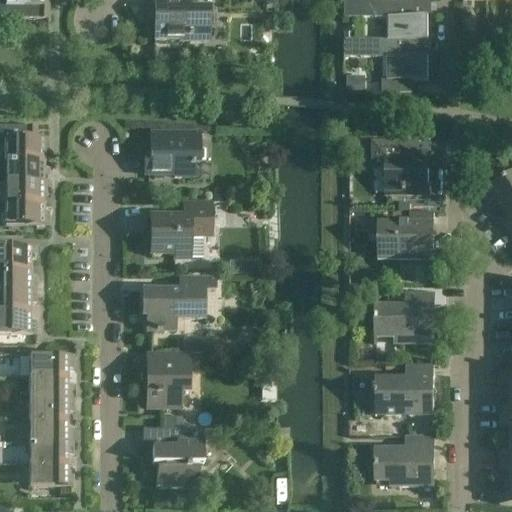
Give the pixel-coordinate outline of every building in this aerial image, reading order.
[(4,0),(4,4),(0,3),(0,21),(47,21),(47,9),(47,0),(4,0)] [(153,0),(154,43),(209,43),(209,0),(153,0)] [(376,2),(344,2),(344,19),(386,19),(386,42),(386,43),(419,43),(427,43),(428,3),(416,3),(376,3),(376,2)] [(488,33),(487,46),(504,46),(504,33),(488,33)] [(464,41),(463,57),(485,57),(485,41),(464,41)] [(386,42),(344,42),(344,60),(386,59),(386,82),(381,82),(381,84),(381,95),(412,95),(412,83),(427,83),(427,59),(419,59),(419,43),(386,43),(386,42)] [(36,128),(0,128),(0,141),(4,142),(4,163),(40,163),(44,163),(44,155),(47,155),(47,141),(36,141),(36,128)] [(144,177),(173,177),(173,180),(192,180),(192,165),(198,165),(198,135),(149,135),(149,158),(144,158),(144,177)] [(417,144),(372,144),(372,162),(384,162),(384,199),(426,198),(426,156),(417,156),(417,144)] [(4,184),(47,184),(47,171),(40,171),(40,163),(4,163),(4,184)] [(502,210),(511,203),(511,176),(481,197),(487,206),(496,201),(502,210)] [(4,206),(40,206),(40,198),(47,198),(47,184),(4,184),(4,206)] [(224,192),(213,192),(213,204),(224,203),(224,192)] [(437,200),(423,200),(423,206),(423,213),(437,212),(437,200)] [(511,203),(502,210),(509,220),(500,226),(506,234),(511,229),(511,203)] [(4,228),(47,228),(47,214),(40,214),(40,206),(4,206),(4,228)] [(191,240),(212,240),(212,207),(183,207),(183,220),(150,220),(150,256),(174,256),(174,261),(191,261),(191,240)] [(434,216),(409,216),(409,228),(381,228),(381,262),(430,262),(430,230),(434,230),(434,216)] [(0,271),(27,271),(27,263),(34,263),(34,249),(0,249),(0,271)] [(241,265),(228,265),(228,277),(241,277),(241,265)] [(0,292),(34,293),(34,280),(27,280),(27,271),(0,271),(0,292)] [(204,294),(214,294),(214,281),(176,281),(176,292),(141,292),(141,319),(146,319),(146,334),(174,334),(174,322),(204,322),(204,294)] [(353,288),(350,288),(350,299),(353,299),(366,299),(366,289),(353,288)] [(0,314),(27,314),(27,307),(34,307),(34,293),(0,292),(0,314)] [(405,308),(373,308),(373,341),(394,341),(394,347),(432,347),(432,297),(405,297),(405,308)] [(0,336),(34,337),(34,323),(27,323),(27,314),(0,314),(0,336)] [(189,396),(189,355),(146,355),(146,412),(181,412),(181,396),(189,396)] [(28,379),(63,379),(63,372),(71,372),(71,357),(28,357),(28,379)] [(433,368),(405,368),(405,379),(374,379),(375,419),(434,419),(433,368)] [(509,398),(511,397),(511,375),(499,375),(499,386),(509,386),(509,398)] [(63,379),(28,379),(28,401),(71,401),(71,388),(63,388),(63,379)] [(275,384),(259,384),(259,404),(275,404),(275,384)] [(511,397),(509,398),(509,410),(499,410),(499,420),(511,419),(511,397)] [(71,401),(28,401),(28,423),(64,423),(64,415),(71,415),(71,401)] [(360,409),(360,422),(373,422),(373,409),(360,409)] [(181,419),(162,419),(162,432),(183,432),(183,425),(181,419)] [(511,419),(499,420),(499,429),(510,429),(510,441),(511,441),(511,419)] [(64,423),(28,423),(28,444),(71,444),(71,431),(64,431),(64,423)] [(203,466),(203,443),(203,431),(183,432),(162,432),(162,449),(151,449),(151,466),(155,466),(155,490),(198,490),(198,466),(203,466)] [(375,452),(375,485),(390,485),(390,490),(433,490),(433,439),(406,439),(406,451),(375,452)] [(511,441),(510,441),(510,453),(499,453),(499,463),(511,462),(511,441)] [(71,444),(28,444),(28,466),(63,466),(63,458),(71,458),(71,444)] [(511,462),(499,463),(499,472),(510,472),(510,485),(511,484),(511,462)] [(63,466),(28,466),(28,489),(71,489),(71,475),(63,474),(63,466)] [(499,507),(511,507),(511,484),(510,485),(510,496),(499,496),(499,507)] [(258,493),(258,500),(270,500),(271,488),(263,488),(258,493)] [(68,490),(59,490),(59,499),(68,499),(68,490)] [(363,499),(354,499),(354,511),(368,511),(369,505),(363,499)]
